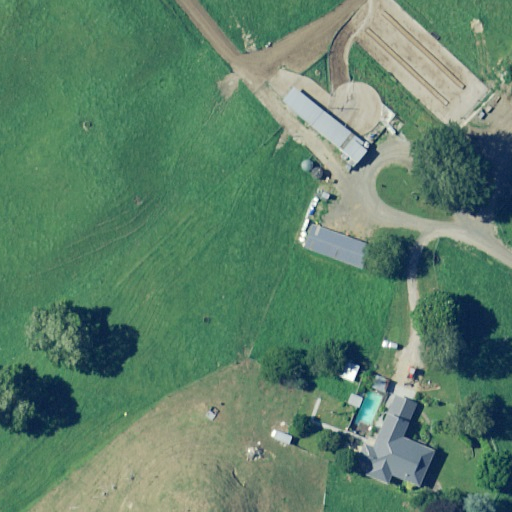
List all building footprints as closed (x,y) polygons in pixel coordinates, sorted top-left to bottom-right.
[(368,148),(293,87),(282,102),(356,162),(368,148)] [(370,246),(312,225),(304,247),(362,269),(370,246)] [(359,366),(349,362),(342,378),(352,382),(359,366)] [(388,382),(375,376),(370,386),(383,393),(388,382)] [(371,448),(364,445),(358,459),(366,463),(362,473),(388,484),(392,475),(418,486),(433,451),(402,437),(416,404),(394,395),(375,439),(371,448)] [(316,447),(278,428),(274,437),(311,456),(316,447)]
